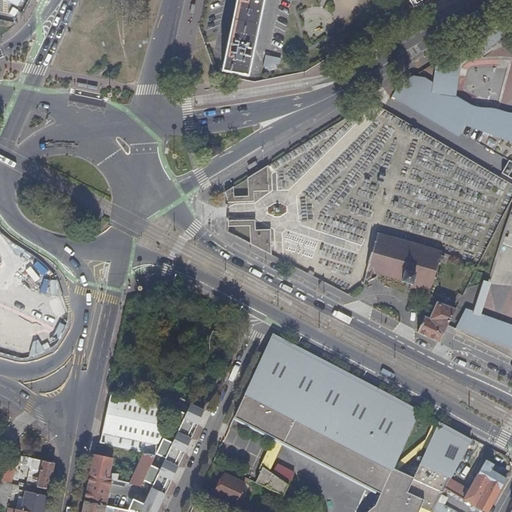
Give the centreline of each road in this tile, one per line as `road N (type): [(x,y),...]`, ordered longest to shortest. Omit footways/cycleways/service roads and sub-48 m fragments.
road 1 (primary): [(511,401),(230,257),(136,191)]
road 2 (primary): [(267,309),(511,438)]
road 3 (residential): [(173,511),(267,309)]
road 4 (secondary): [(311,105),(489,0)]
road 5 (secondary): [(136,191),(179,188),(311,105)]
road 6 (secondary): [(311,105),(135,128)]
road 7 (primary): [(79,417),(122,256)]
road 8 (primary): [(122,256),(157,260),(267,309)]
road 9 (primary): [(135,128),(170,0)]
